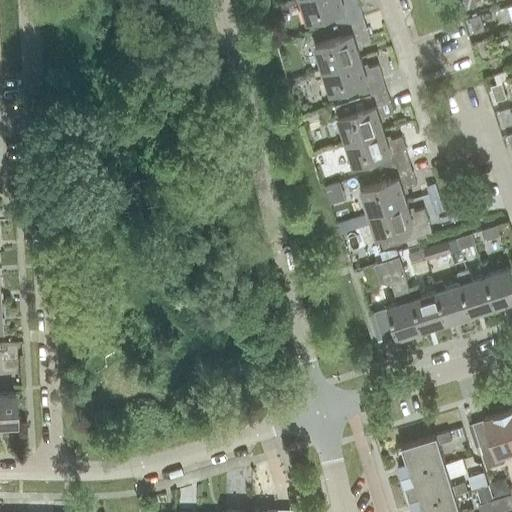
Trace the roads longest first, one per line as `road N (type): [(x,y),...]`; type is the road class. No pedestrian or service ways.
road 1 (residential): [(52,472),(28,0)]
road 2 (unclassified): [(320,414),(220,0)]
road 3 (residential): [(320,414),(164,464),(52,472)]
road 4 (residential): [(511,351),(320,414)]
road 5 (residential): [(511,192),(498,152),(481,143),(447,145),(432,134),(404,60)]
